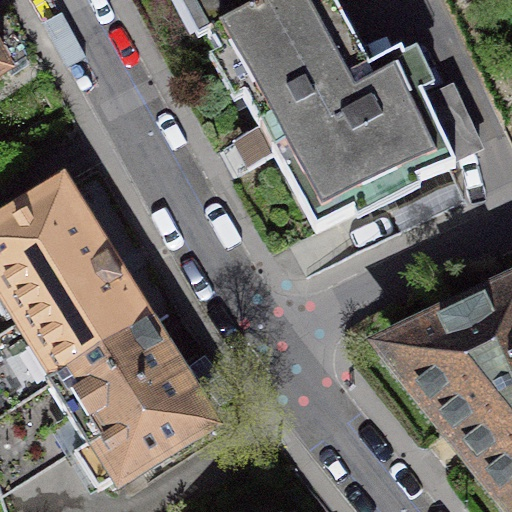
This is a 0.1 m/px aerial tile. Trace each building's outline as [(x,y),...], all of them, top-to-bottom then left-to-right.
[(188,0),(209,37),(276,0),(188,0)] [(361,75),(319,0),(276,0),(209,37),(263,136),(316,233),(454,167),(450,157),(479,143),(453,87),(423,101),(401,53),(361,75)] [(0,419),(147,328),(110,269),(62,191),(0,229),(0,292),(23,329),(0,343),(0,419)] [(511,511),(511,293),(392,351),(390,357),(398,366),(390,372),(414,402),(421,396),(460,443),(498,491),(490,497),(502,511),(511,511)] [(152,336),(147,328),(0,419),(0,489),(0,490),(69,447),(99,495),(110,488),(113,491),(211,430),(152,336)]
